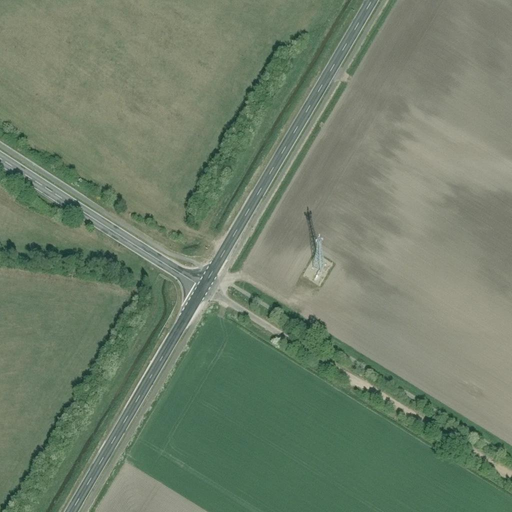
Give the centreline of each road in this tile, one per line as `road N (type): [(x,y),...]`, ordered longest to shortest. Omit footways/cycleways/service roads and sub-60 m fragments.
road 1 (track): [(511,480),(200,287)]
road 2 (tertiary): [(200,287),(367,0)]
road 3 (tertiary): [(70,511),(200,287)]
road 4 (tertiary): [(0,161),(200,287)]
